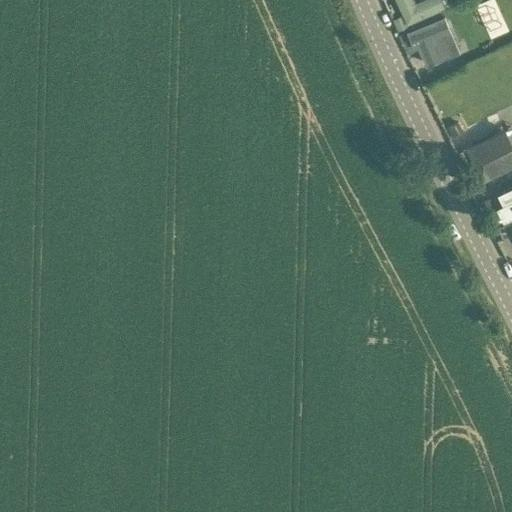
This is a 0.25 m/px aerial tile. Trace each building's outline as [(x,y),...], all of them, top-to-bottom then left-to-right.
[(415,0),(397,0),(403,13),(408,22),(445,5),(442,0),(416,0),(415,0)] [(403,13),(393,17),(398,29),(406,25),(408,24),(408,22),(403,13)] [(444,14),(409,29),(416,46),(419,44),(427,63),(443,56),(435,37),(451,30),(444,14)] [(469,110),(459,82),(433,92),(444,119),(469,110)] [(460,153),(459,154),(473,181),(482,177),(483,179),(511,164),(511,138),(505,125),(466,145),(467,147),(459,151),(460,153)] [(488,197),(479,202),(484,212),(493,207),(488,197)] [(511,198),(504,202),(497,206),(504,220),(511,215),(511,198)] [(511,237),(511,235),(507,224),(495,230),(501,243),(511,237)]
